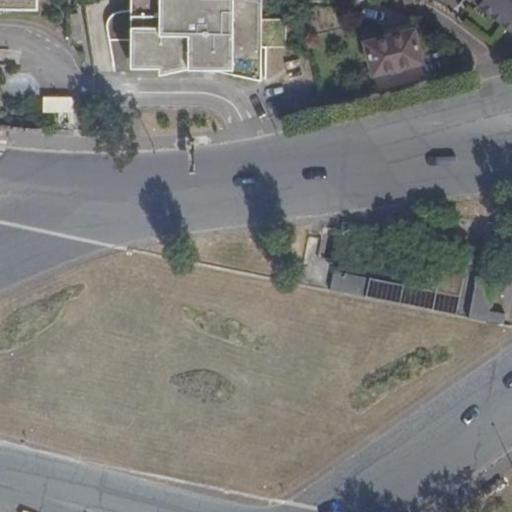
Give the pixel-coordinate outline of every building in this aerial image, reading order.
[(0,0),(0,8),(37,9),(36,0),(0,0)] [(255,0),(131,0),(133,63),(132,70),(161,70),(161,77),(190,71),(207,71),(219,74),(263,84),(262,1),(255,0)] [(511,0),(469,0),(511,33),(511,0)] [(413,27),(384,34),(386,41),(415,33),(413,27)] [(366,45),(374,77),(422,65),(415,33),(386,41),(384,34),(383,28),(364,32),(367,45),(366,45)]
